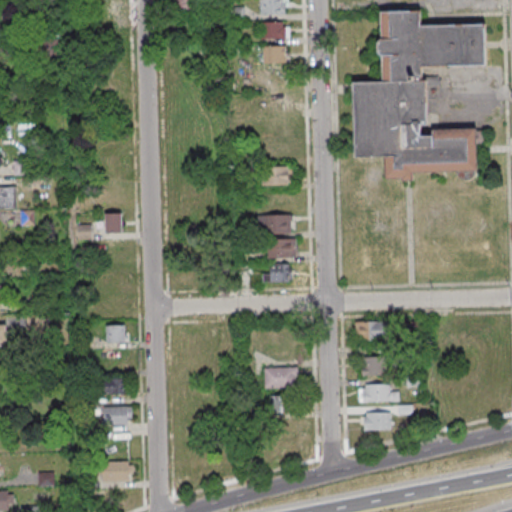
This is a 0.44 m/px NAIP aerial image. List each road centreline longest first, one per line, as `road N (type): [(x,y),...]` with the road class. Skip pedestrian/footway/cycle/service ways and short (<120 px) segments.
road 1 (residential): [(158,511),(143,0)]
road 2 (residential): [(330,473),(315,0)]
road 3 (residential): [(511,297),(152,309)]
road 4 (motorway): [(511,471),(304,511)]
road 5 (tertiary): [(511,431),(330,473)]
road 6 (tertiary): [(330,473),(196,511)]
